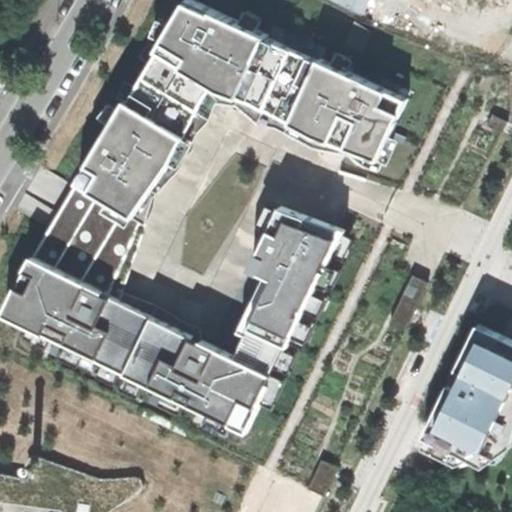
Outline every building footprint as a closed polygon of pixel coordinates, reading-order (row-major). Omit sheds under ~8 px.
[(27,269),(6,313),(29,324),(32,326),(27,336),(49,347),(54,337),(58,339),(52,352),(58,355),(64,342),(69,344),(63,357),(81,366),(87,353),(100,359),(94,372),(100,375),(101,372),(119,381),(124,370),(131,374),(124,387),(142,396),(148,382),(168,392),(161,405),(173,411),(176,412),(180,414),(186,401),(210,413),(205,423),(222,431),(220,434),(227,437),(233,423),(250,432),(263,405),(274,410),(276,404),(266,399),(269,391),(281,397),(290,379),(278,373),(279,372),(290,377),(293,371),(282,366),(285,359),(296,365),(303,349),(292,344),(298,333),(311,340),(319,323),(316,322),(317,320),(307,314),(310,307),(324,314),(332,297),(329,296),(332,290),(321,285),(324,279),(337,286),(346,269),(343,267),(346,261),(335,256),(336,254),(350,260),(356,248),(342,241),(349,228),(284,204),(266,242),(269,243),(265,251),(263,249),(259,257),(254,266),(264,271),(265,269),(271,272),(244,329),(250,332),(240,354),(205,337),(203,325),(189,321),(161,303),(126,291),(124,298),(123,297),(150,223),(160,188),(195,149),(208,115),(224,98),(238,108),(266,116),(296,137),(348,149),(360,162),(382,168),(397,138),(393,136),(410,98),(196,0),(187,0),(173,25),(160,19),(153,35),(164,40),(159,49),(151,43),(141,56),(152,65),(139,87),(126,82),(119,97),(128,101),(79,181),(80,182),(36,255),(35,255),(27,269)] [(356,21),(346,42),(364,50),(373,32),(356,21)] [(494,114),(488,125),(503,132),(504,132),(504,131),(509,121),(494,114)] [(415,274),(391,322),(407,330),(430,281),(415,274)] [(430,429),(422,446),(459,464),(471,458),(502,460),(510,433),(511,429),(511,337),(508,336),(481,323),(429,429),(430,429)] [(0,471),(0,501),(61,510),(62,510),(63,511),(64,511),(111,511),(133,497),(142,490),(144,488),(144,487),(145,486),(145,485),(145,483),(144,482),(144,480),(143,479),(141,477),(139,476),(137,476),(135,475),(114,477),(110,478),(100,477),(39,455),(37,455),(35,455),(34,455),(32,456),(31,457),(30,458),(29,460),(28,461),(28,463),(28,465),(28,467),(29,468),(29,470),(29,471),(28,473),(28,474),(27,475),(26,476),(24,476),(23,476),(21,476),(0,471)] [(323,459),(309,488),(326,496),(340,467),(323,459)]
